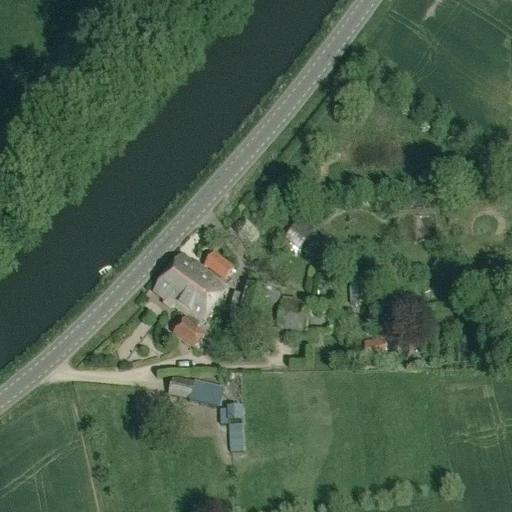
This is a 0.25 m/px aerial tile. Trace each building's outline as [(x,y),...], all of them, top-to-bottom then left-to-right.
[(291,230),(306,242),(314,232),(299,220),(291,230)] [(234,270),(214,254),(203,268),(224,284),(234,270)] [(198,328),(199,329),(227,292),(184,259),(156,296),(189,321),(186,324),(184,323),(173,337),(192,352),(203,338),(196,332),(198,328)] [(372,282),(397,280),(396,265),(371,266),(372,282)] [(350,283),(351,307),(370,306),(369,282),(350,283)] [(279,309),(281,297),(273,293),(273,291),(248,286),(245,298),(235,295),(229,316),(239,317),(238,322),(278,329),(278,331),(307,337),(312,306),(283,300),(281,309),(279,309)] [(315,316),(335,318),(337,300),(317,298),(315,316)] [(168,397),(219,411),(224,391),(194,383),(194,385),(173,380),(168,397)] [(243,423),(242,408),(228,409),(229,423),(243,423)] [(243,445),(242,426),(228,426),(228,433),(231,433),(231,445),(243,445)]
